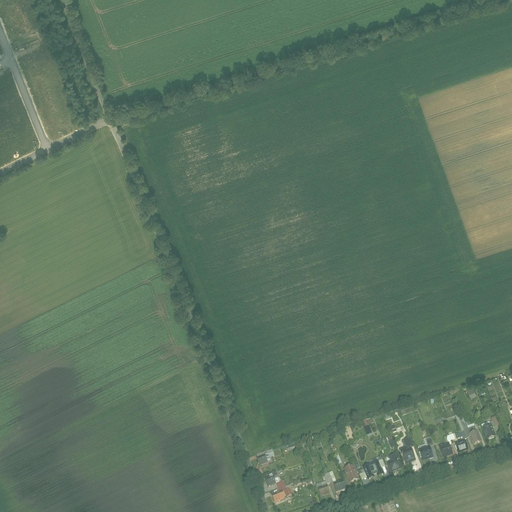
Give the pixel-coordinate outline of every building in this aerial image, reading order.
[(4,71),(0,73),(0,82),(8,79),(4,71)] [(499,380),(486,384),(492,400),(504,396),(499,380)] [(468,389),(472,398),(478,396),(474,387),(468,389)] [(491,424),(481,428),(486,440),(496,437),(491,424)] [(369,438),(374,435),(370,426),(365,428),(369,438)] [(472,445),(481,442),(477,431),(468,435),(472,445)] [(426,447),(418,450),(422,461),(433,458),(429,447),(434,446),(431,437),(424,440),(426,447)] [(413,447),(409,438),(403,441),(405,447),(399,449),(405,464),(415,460),(411,448),(413,447)] [(465,440),(454,443),(457,453),(468,450),(465,440)] [(448,442),(438,446),(442,458),(452,455),(448,442)] [(401,468),(395,454),(388,457),(391,462),(386,464),(390,473),(401,468)] [(265,456),(256,459),(259,466),(268,463),(265,456)] [(383,475),(378,462),(373,464),(374,466),(364,470),(369,480),(374,477),(373,475),(377,473),(378,475),(380,474),(381,475),(383,475)] [(353,465),(344,469),(350,483),(359,479),(353,465)] [(273,476),(265,479),(267,487),(275,484),(279,482),(275,471),(272,472),(273,476)] [(278,492),(271,495),(274,503),(285,499),(282,492),(285,491),(287,497),(291,496),(289,489),(287,490),(284,480),(279,482),(275,484),(278,492)] [(346,489),(342,480),(333,483),(336,493),(346,489)] [(329,494),(326,486),(317,489),(320,498),(329,494)] [(375,506),(377,511),(395,511),(395,509),(392,501),(375,506)]
